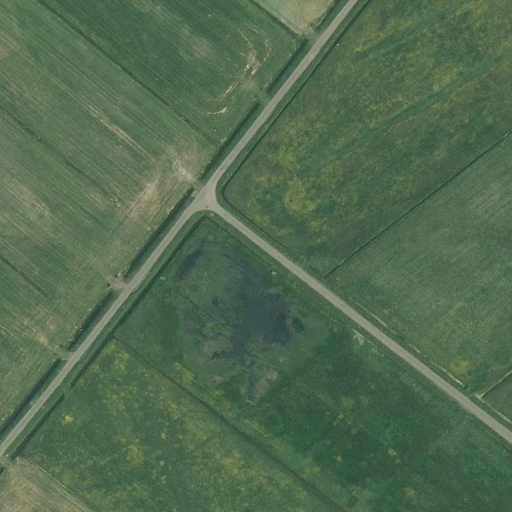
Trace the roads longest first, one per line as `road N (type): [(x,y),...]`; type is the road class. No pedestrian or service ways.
road 1 (unclassified): [(511,438),(201,195)]
road 2 (unclassified): [(0,448),(201,195)]
road 3 (unclassified): [(201,195),(352,0)]
